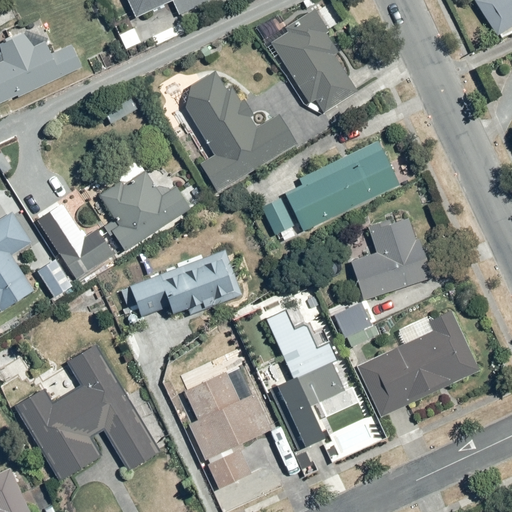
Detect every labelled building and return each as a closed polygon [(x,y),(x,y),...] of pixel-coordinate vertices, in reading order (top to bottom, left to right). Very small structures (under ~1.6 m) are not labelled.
[(125,0),(133,16),(165,0),(172,0),(180,14),(207,0),(125,0)] [(511,0),(471,0),(495,36),(511,24),(511,0)] [(259,40),(300,106),(309,101),(319,116),(355,94),(328,51),(336,46),(312,7),(259,40)] [(136,26),(119,33),(127,50),(143,43),(136,26)] [(0,102),(84,65),(75,46),(52,57),(44,41),(33,46),(26,31),(0,42),(0,48),(4,57),(0,58),(0,102)] [(175,92),(210,156),(198,163),(213,191),(299,145),(281,112),(256,126),(223,66),(175,92)] [(139,112),(126,90),(98,106),(111,128),(139,112)] [(302,232),(399,182),(400,182),(377,138),(296,180),(299,186),(282,195),(302,232)] [(58,252),(75,282),(190,210),(171,179),(159,186),(146,164),(98,193),(114,217),(58,252)] [(282,197),(260,206),(272,236),(280,233),(283,240),(297,235),(282,197)] [(0,309),(1,311),(34,289),(10,254),(29,241),(9,211),(0,217),(0,309)] [(363,248),(346,254),(361,298),(430,276),(423,255),(429,253),(416,214),(369,229),(376,252),(366,255),(363,248)] [(224,246),(124,284),(137,317),(167,306),(170,315),(187,309),(189,315),(242,294),(224,246)] [(72,285),(56,255),(37,266),(53,296),(72,285)] [(365,302),(333,312),(341,336),(373,326),(365,302)] [(286,305),(262,316),(289,373),(270,382),(300,448),(317,441),(304,411),(346,392),(336,369),(341,366),(336,356),(341,353),(329,327),(313,334),(305,316),(294,321),(286,305)] [(344,353),(353,372),(357,370),(379,416),(481,368),(453,308),(431,318),(429,313),(396,328),(401,340),(377,351),(372,340),(344,353)] [(44,388),(13,408),(60,481),(98,457),(86,438),(102,428),(129,470),(159,451),(154,443),(166,436),(132,384),(124,389),(95,343),(66,362),(79,383),(52,400),(44,388)] [(195,419),(187,422),(203,463),(207,461),(217,485),(250,472),(237,440),(265,428),(240,365),(182,388),(195,419)] [(0,511),(33,511),(13,465),(0,471),(0,511)]
